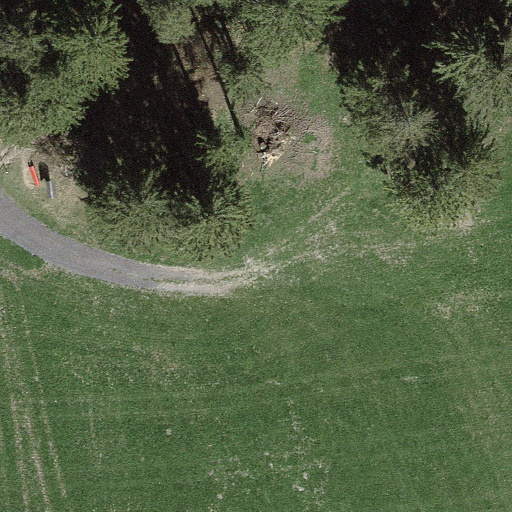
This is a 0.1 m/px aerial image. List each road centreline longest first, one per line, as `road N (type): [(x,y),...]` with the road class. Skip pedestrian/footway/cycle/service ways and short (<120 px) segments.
road 1 (track): [(250,296),(322,328),(398,389),(455,467),(473,511)]
road 2 (track): [(250,296),(154,282),(64,249),(0,206)]
